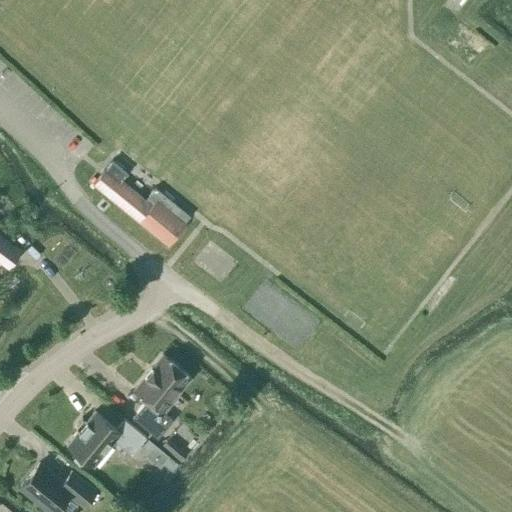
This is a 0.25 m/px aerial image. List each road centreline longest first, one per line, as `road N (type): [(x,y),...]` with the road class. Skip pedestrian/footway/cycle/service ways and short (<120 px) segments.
road 1 (track): [(171,282),(420,453)]
road 2 (residential): [(0,420),(29,386),(132,320),(171,282)]
